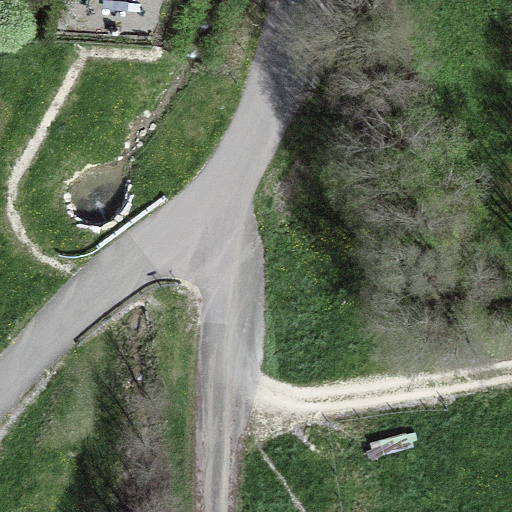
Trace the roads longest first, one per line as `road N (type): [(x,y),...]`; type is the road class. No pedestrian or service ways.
road 1 (unclassified): [(324,0),(306,58),(236,169),(0,403)]
road 2 (track): [(210,511),(223,424),(236,169)]
road 3 (track): [(223,424),(511,374)]
